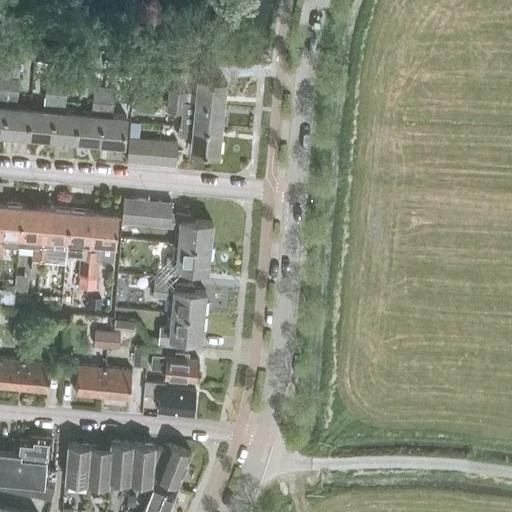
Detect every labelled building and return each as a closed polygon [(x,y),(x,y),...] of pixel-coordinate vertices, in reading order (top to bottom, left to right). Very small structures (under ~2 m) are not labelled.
[(45,57),(48,49),(37,46),(35,54),(45,57)] [(9,65),(7,93),(17,94),(20,63),(9,62),(9,65)] [(0,92),(7,93),(9,65),(0,64),(0,92)] [(196,78),(194,103),(223,106),(226,81),(196,78)] [(46,83),(45,97),(55,98),(56,84),(46,83)] [(56,84),(55,98),(64,99),(66,85),(56,84)] [(94,87),(92,102),(102,102),(104,88),(94,87)] [(104,88),(102,102),(112,103),(114,89),(104,88)] [(166,100),(185,102),(187,92),(167,90),(166,100)] [(6,106),(3,135),(27,137),(29,108),(16,107),(17,94),(7,93),(6,106)] [(29,108),(27,137),(50,140),(55,98),(45,97),(43,109),(29,108)] [(55,98),(50,140),(74,142),(77,113),(63,111),(64,99),(55,98)] [(185,102),(166,100),(165,112),(184,113),(185,102)] [(77,113),(74,142),(98,144),(102,102),(92,102),(91,114),(77,113)] [(102,102),(98,144),(123,147),(125,117),(111,116),(112,103),(102,102)] [(223,106),(194,103),(191,127),(221,130),(223,106)] [(129,137),(138,138),(139,123),(130,122),(129,137)] [(221,130),(191,127),(178,125),(177,136),(191,137),(189,151),(218,154),(221,130)] [(126,161),(138,162),(140,139),(128,138),(126,161)] [(140,139),(138,162),(150,163),(152,140),(140,139)] [(152,140),(150,163),(162,164),(164,141),(152,140)] [(164,141),(162,164),(175,165),(177,142),(164,141)] [(121,221),(133,222),(135,199),(123,198),(121,221)] [(135,199),(133,222),(145,224),(147,200),(135,199)] [(147,200),(145,224),(157,225),(159,201),(147,200)] [(171,202),(159,201),(157,225),(179,227),(177,242),(209,245),(212,221),(190,219),(190,214),(171,212),(171,202)] [(0,202),(0,242),(4,243),(4,235),(18,236),(21,204),(0,202)] [(18,236),(18,246),(32,248),(33,246),(42,246),(45,207),(21,204),(18,236)] [(45,207),(42,246),(51,247),(51,249),(65,250),(66,240),(69,209),(45,207)] [(65,250),(65,255),(80,256),(89,257),(89,251),(93,211),(69,209),(66,240),(65,250)] [(93,211),(89,251),(99,251),(99,243),(115,245),(117,213),(93,211)] [(209,245),(177,242),(176,258),(166,257),(165,271),(184,272),(185,267),(207,269),(209,245)] [(32,248),(30,271),(39,272),(40,261),(42,246),(33,246),(32,248)] [(42,246),(40,261),(49,262),(51,249),(51,247),(42,246)] [(89,257),(87,277),(96,278),(97,266),(99,251),(89,251),(89,257)] [(79,264),(78,276),(87,277),(89,257),(80,256),(79,264)] [(183,289),(183,284),(171,282),(172,278),(153,276),(151,296),(162,297),(162,296),(172,297),(170,312),(202,315),(205,291),(183,289)] [(14,288),(14,290),(13,299),(25,300),(26,289),(14,288)] [(13,299),(14,290),(3,289),(1,301),(13,302),(13,299)] [(60,306),(74,307),(75,301),(70,292),(62,291),(60,306)] [(100,307),(101,299),(89,298),(88,306),(100,307)] [(147,345),(147,352),(160,353),(160,346),(177,348),(178,337),(200,339),(202,315),(170,312),(169,327),(159,326),(158,337),(146,336),(145,345),(147,345)] [(48,334),(50,315),(34,314),(33,332),(48,334)] [(95,334),(96,316),(81,314),(79,333),(95,334)] [(66,316),(50,315),(48,334),(64,335),(66,316)] [(112,317),(96,316),(95,334),(111,336),(112,317)] [(43,391),(47,352),(24,350),(20,389),(43,391)] [(198,359),(188,358),(189,353),(174,351),(174,357),(151,354),(150,368),(164,370),(163,378),(196,381),(198,359)] [(66,393),(70,354),(47,352),(43,391),(66,393)] [(89,395),(93,356),(70,354),(66,393),(89,395)] [(116,358),(93,356),(89,395),(112,397),(116,358)] [(158,397),(158,405),(157,410),(193,413),(195,389),(146,384),(145,395),(158,397)] [(44,454),(50,455),(52,436),(29,434),(29,438),(19,437),(18,453),(0,451),(0,479),(42,483),(53,484),(54,480),(55,467),(43,467),(44,459),(44,454)] [(108,477),(109,477),(129,479),(132,443),(110,441),(110,447),(108,477)] [(64,479),(86,481),(89,445),(67,443),(64,479)] [(154,445),(132,443),(129,479),(151,481),(152,472),(154,447),(154,445)] [(165,448),(154,447),(152,472),(155,473),(155,474),(178,483),(190,452),(167,443),(165,448)] [(110,447),(89,445),(86,481),(108,483),(109,477),(108,477),(110,447)] [(156,478),(142,511),(166,511),(177,487),(156,478)] [(0,487),(50,498),(53,484),(42,483),(0,479),(0,487)]
